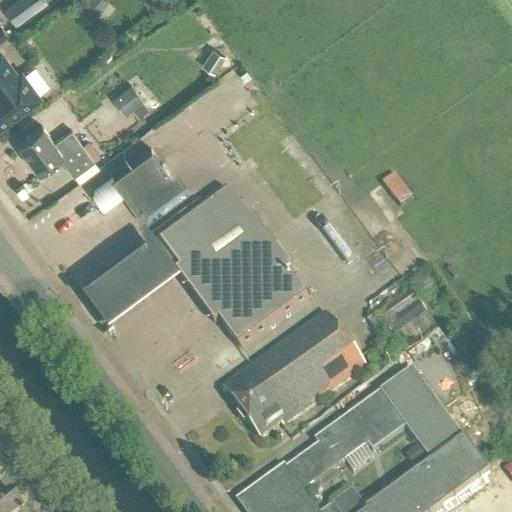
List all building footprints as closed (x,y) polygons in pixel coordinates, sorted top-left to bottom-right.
[(17,0),(29,16),(47,2),(46,0),(17,0)] [(98,13),(107,0),(106,0),(84,0),(83,1),(98,13)] [(0,41),(9,35),(0,23),(0,41)] [(214,74),(224,57),(211,49),(201,66),(202,67),(211,72),(214,74)] [(0,125),(37,98),(20,75),(16,77),(0,55),(0,125)] [(131,109),(143,101),(130,84),(111,98),(124,115),(131,109)] [(138,118),(149,109),(143,101),(131,109),(138,118)] [(70,130),(54,142),(41,125),(17,144),(38,172),(58,157),(72,176),(93,161),(93,160),(82,145),(70,130)] [(88,141),(82,145),(93,160),(99,156),(88,141)] [(151,149),(111,178),(124,195),(129,201),(168,172),(151,149)] [(399,209),(412,198),(393,175),(380,186),(399,209)] [(249,222),(226,191),(203,208),(200,205),(151,241),(215,327),(219,324),(242,355),(310,305),(287,273),(291,270),(253,219),(249,222)] [(427,317),(419,305),(418,306),(386,328),(385,329),(394,341),(394,340),(427,317)] [(281,428),(283,431),(365,372),(326,318),(224,392),(261,443),(281,428)] [(465,442),(464,443),(413,372),(316,443),(319,448),(248,500),(256,511),(441,511),(490,477),(465,442)] [(11,494),(0,501),(0,511),(22,511),(24,511),(11,494)]
